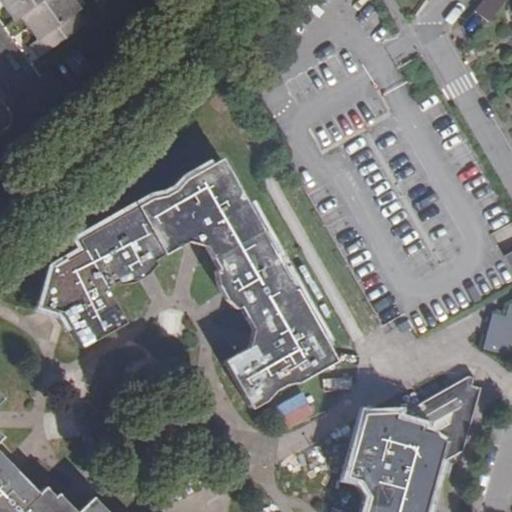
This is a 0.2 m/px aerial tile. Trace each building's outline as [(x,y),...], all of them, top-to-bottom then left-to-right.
[(0,0),(0,6),(13,24),(19,20),(45,0),(0,0)] [(45,0),(19,20),(37,44),(28,50),(37,62),(82,28),(73,16),(77,14),(67,0),(45,0)] [(484,0),(475,12),(490,23),(507,0),(484,0)] [(404,314),(418,337),(511,283),(511,251),(503,257),(491,236),(511,224),(511,220),(442,95),(295,169),(382,328),(404,314)] [(221,361),(251,411),(265,403),(274,391),(286,385),(300,383),(336,363),(293,291),(261,237),(262,235),(218,160),(184,180),(177,189),(164,197),(151,199),(78,241),(84,251),(52,270),(28,310),(47,321),(69,357),(126,323),(106,288),(115,282),(117,286),(133,283),(144,276),(157,266),(154,261),(186,243),(205,247),(218,269),(214,271),(217,290),(224,301),(237,311),(241,308),(254,331),(246,347),(221,361)] [(511,228),(497,235),(504,251),(511,246),(511,228)] [(358,481),(369,497),(364,511),(423,511),(437,460),(447,463),(463,453),(479,388),(472,386),(474,378),(466,376),(399,413),(398,421),(393,419),(394,416),(363,416),(347,478),(358,481)] [(0,511),(106,511),(92,497),(76,511),(73,511),(55,494),(52,497),(44,487),(37,495),(0,457),(0,437),(0,398),(2,397),(0,394),(0,511)]
